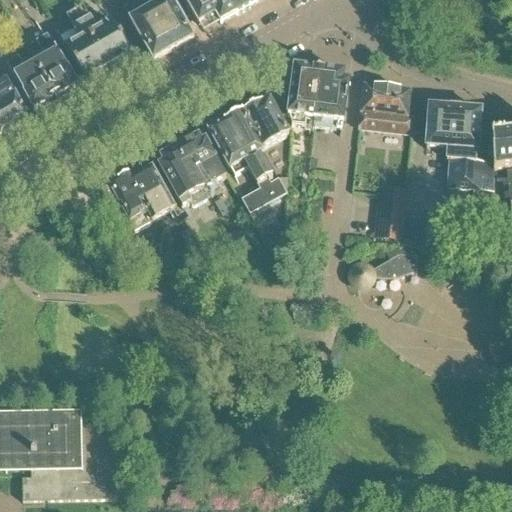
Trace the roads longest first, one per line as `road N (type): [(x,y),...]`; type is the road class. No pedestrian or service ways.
road 1 (residential): [(354,11),(304,24),(0,197)]
road 2 (residential): [(354,11),(402,66),(511,101)]
